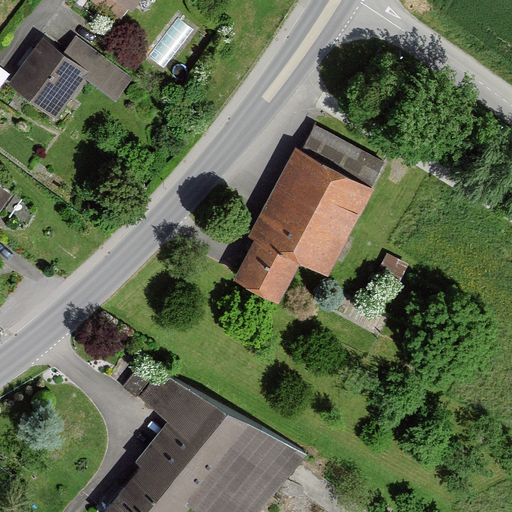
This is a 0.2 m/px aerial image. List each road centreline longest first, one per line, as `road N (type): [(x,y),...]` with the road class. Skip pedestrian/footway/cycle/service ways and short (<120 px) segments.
road 1 (secondary): [(333,0),(182,201),(106,279),(0,365)]
road 2 (track): [(283,74),(511,212)]
road 3 (unclassified): [(357,0),(511,107)]
